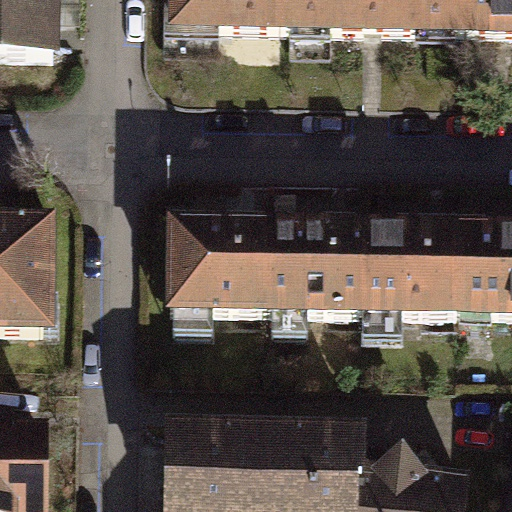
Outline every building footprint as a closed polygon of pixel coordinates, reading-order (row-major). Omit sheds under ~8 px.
[(58,0),(0,0),(0,71),(58,73),(58,0)] [(176,0),(176,38),(279,40),(279,0),(176,0)] [(279,0),(279,40),(463,45),(463,0),(279,0)] [(511,0),(463,0),(463,45),(511,45),(511,0)] [(58,230),(0,229),(0,345),(58,346),(58,230)] [(271,235),(177,233),(176,322),(270,324),(271,235)] [(365,236),(271,235),(270,324),(364,325),(365,236)] [(461,237),(365,236),(364,325),(460,325),(461,237)] [(511,238),(461,237),(460,325),(511,325),(511,238)] [(0,511),(43,511),(44,442),(14,442),(14,428),(0,428),(0,511)] [(363,446),(172,443),(172,511),(360,511),(363,483),(363,446)] [(380,484),(363,483),(360,511),(465,511),(468,492),(424,488),(405,466),(380,484)]
